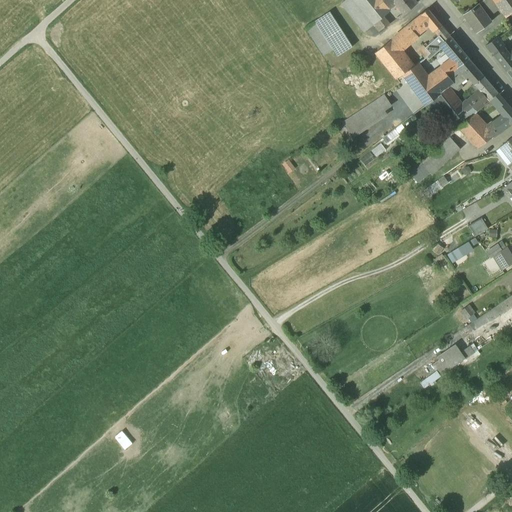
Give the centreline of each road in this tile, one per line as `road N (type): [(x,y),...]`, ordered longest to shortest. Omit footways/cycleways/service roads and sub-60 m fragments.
road 1 (track): [(423,511),(35,35)]
road 2 (track): [(273,326),(465,221)]
road 3 (track): [(345,413),(458,336)]
road 4 (residential): [(511,96),(433,0)]
